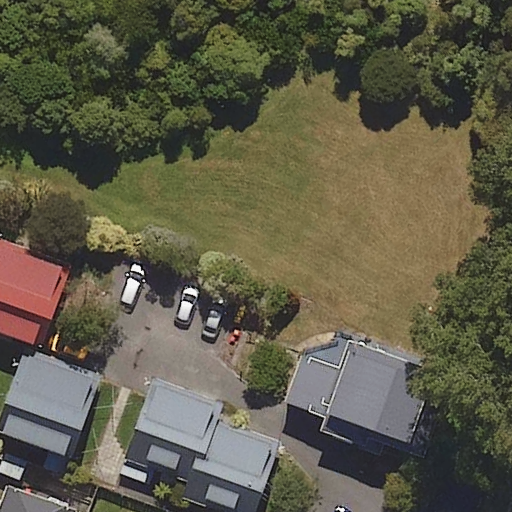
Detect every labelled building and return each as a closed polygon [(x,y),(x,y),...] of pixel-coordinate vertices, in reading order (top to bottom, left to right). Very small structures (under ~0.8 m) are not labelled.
[(0,238),(0,331),(41,347),(51,321),(71,264),(0,238)] [(384,443),(425,459),(446,401),(429,395),(437,373),(349,341),(339,367),(302,354),(284,402),(325,417),(320,430),(380,452),(384,443)] [(40,352),(25,347),(21,357),(0,417),(0,431),(50,450),(44,467),(67,475),(101,380),(103,374),(40,352)] [(203,396),(153,378),(147,397),(120,474),(149,484),(154,470),(189,482),(183,498),(225,511),(255,511),(279,442),(218,421),(225,402),(203,396)] [(0,472),(19,480),(27,462),(5,453),(0,464),(0,472)] [(76,511),(77,510),(7,485),(0,505),(0,511),(76,511)]
